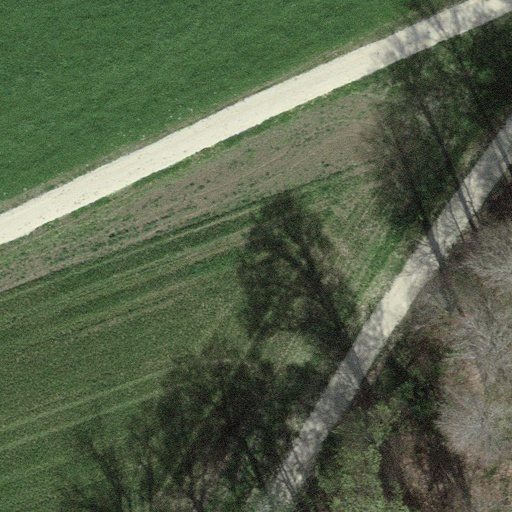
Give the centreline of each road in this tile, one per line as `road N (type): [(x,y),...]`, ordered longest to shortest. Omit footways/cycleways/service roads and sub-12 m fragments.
road 1 (track): [(0,228),(499,0)]
road 2 (track): [(511,140),(421,269),(284,511)]
